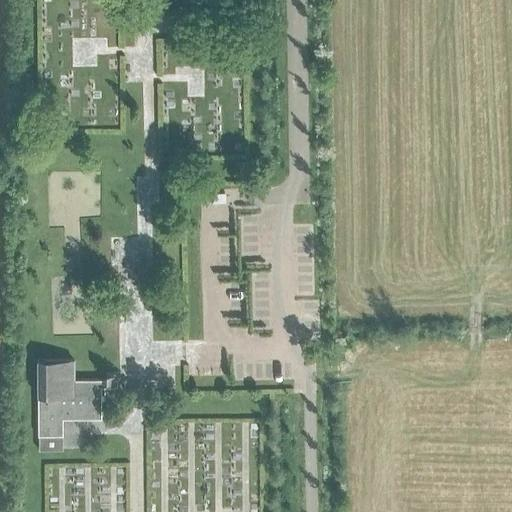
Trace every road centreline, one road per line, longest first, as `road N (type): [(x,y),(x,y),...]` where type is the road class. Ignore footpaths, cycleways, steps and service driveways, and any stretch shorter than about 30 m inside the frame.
road 1 (unclassified): [(294,193),(278,225),(276,291),(308,393)]
road 2 (unclassified): [(294,193),(292,0)]
